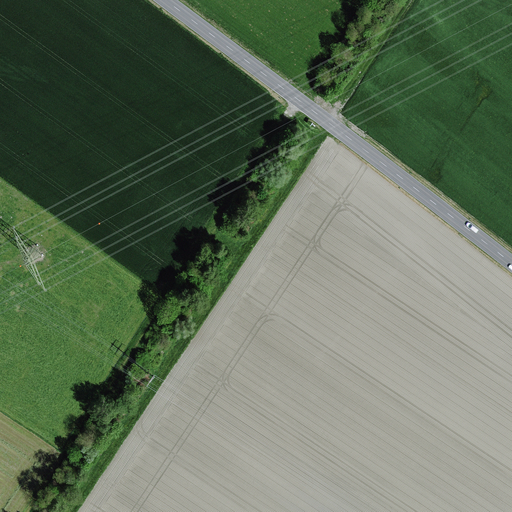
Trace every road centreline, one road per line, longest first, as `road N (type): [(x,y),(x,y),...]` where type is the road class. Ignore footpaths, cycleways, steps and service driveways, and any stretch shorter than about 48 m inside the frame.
road 1 (track): [(30,511),(295,98)]
road 2 (primary): [(511,262),(162,0)]
